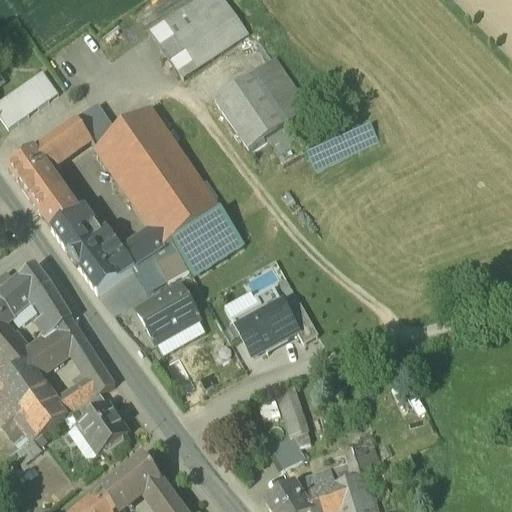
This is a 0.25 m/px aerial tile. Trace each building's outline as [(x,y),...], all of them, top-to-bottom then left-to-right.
[(222,0),(200,0),(149,35),(159,49),(225,3),(222,0)] [(225,3),(159,49),(182,81),(221,55),(248,36),(225,3)] [(274,62),(214,104),(248,153),(308,111),(274,62)] [(42,74),(0,103),(0,120),(7,132),(58,97),(42,74)] [(171,124),(158,106),(149,114),(161,131),(171,124)] [(149,114),(96,154),(151,234),(163,251),(172,245),(219,214),(161,131),(149,114)] [(76,123),(32,154),(45,172),(89,142),(76,123)] [(371,131),(307,161),(315,176),(378,147),(371,131)] [(45,172),(32,154),(7,171),(51,233),(52,233),(76,216),(45,172)] [(76,216),(52,233),(51,233),(96,297),(98,295),(117,283),(105,266),(93,250),(104,243),(103,240),(83,211),(76,216)] [(219,214),(172,245),(190,276),(238,244),(219,214)] [(116,259),(105,266),(117,283),(132,272),(163,251),(151,234),(122,255),(116,259)] [(122,255),(109,236),(103,240),(104,243),(116,259),(122,255)] [(104,243),(93,250),(105,266),(116,259),(104,243)] [(176,255),(156,267),(167,287),(188,275),(176,255)] [(50,287),(34,267),(14,284),(0,296),(0,301),(11,318),(28,304),(32,310),(37,306),(45,318),(61,307),(50,287)] [(5,275),(0,279),(0,296),(14,284),(5,275)] [(188,304),(180,291),(137,315),(156,347),(198,323),(193,314),(196,312),(191,303),(188,304)] [(235,335),(252,365),(300,338),(287,316),(274,293),(254,304),(258,311),(230,327),(235,335)] [(0,381),(23,362),(35,378),(69,355),(54,332),(44,339),(28,350),(15,334),(12,336),(2,325),(11,318),(0,301),(0,381)] [(71,322),(61,307),(45,318),(69,355),(71,358),(80,371),(96,360),(71,322)] [(287,316),(300,338),(305,347),(318,340),(301,309),(287,316)] [(45,318),(38,323),(38,328),(44,339),(54,332),(45,318)] [(83,376),(73,382),(77,389),(63,398),(54,404),(65,420),(78,410),(97,398),(99,398),(114,388),(96,360),(80,371),(83,376)] [(23,362),(0,381),(0,383),(40,438),(65,420),(35,378),(23,362)] [(40,438),(0,383),(0,421),(3,428),(7,433),(0,439),(0,442),(12,459),(13,459),(32,444),(40,438)] [(307,437),(293,393),(275,398),(289,441),(290,442),(292,442),(307,437)] [(97,398),(78,410),(86,422),(106,408),(99,398),(97,398)] [(86,422),(77,429),(98,458),(127,438),(107,408),(106,408),(86,422)] [(381,474),(369,437),(358,441),(358,445),(353,453),(344,455),(348,469),(352,483),(365,479),(381,474)] [(292,442),(290,442),(289,441),(269,452),(281,474),(303,462),(292,442)] [(32,444),(13,459),(21,468),(40,453),(32,444)] [(158,484),(143,463),(101,495),(111,511),(120,511),(142,496),(158,484)] [(397,470),(369,479),(377,502),(390,497),(385,485),(400,480),(414,474),(410,464),(396,468),(397,470)] [(348,469),(331,475),(335,489),(352,483),(348,469)] [(331,475),(294,488),(302,501),(335,489),(331,475)] [(426,485),(422,475),(408,480),(411,491),(426,485)] [(352,483),(335,489),(340,507),(341,511),(374,511),(365,479),(352,483)] [(179,511),(158,484),(142,496),(153,511),(179,511)] [(293,487),(265,506),(268,511),(308,511),(302,501),(294,488),(293,487)] [(335,489),(302,501),(308,511),(341,511),(340,507),(335,489)] [(111,511),(101,495),(79,511),(111,511)]
